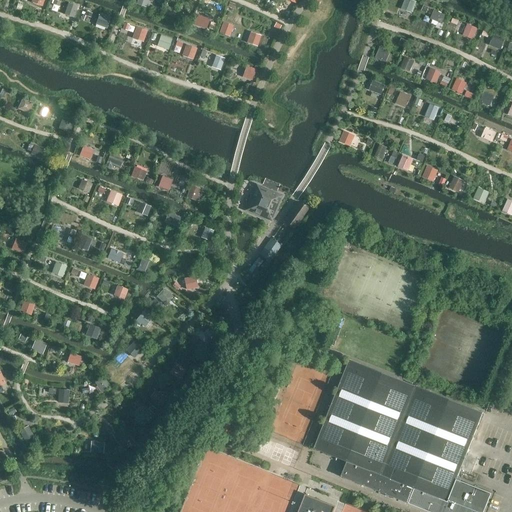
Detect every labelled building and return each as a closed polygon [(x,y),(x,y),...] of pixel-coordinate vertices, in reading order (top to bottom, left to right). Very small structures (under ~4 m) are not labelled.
[(418,2),(412,0),(404,0),(401,10),(413,14),(418,2)] [(74,18),(78,7),(68,3),(64,15),(74,18)] [(442,24),(445,15),(434,11),(431,19),(442,24)] [(195,24),(205,27),(208,16),(198,12),(195,24)] [(107,28),(110,18),(100,14),(96,24),(107,28)] [(134,32),(136,26),(125,23),(123,28),(134,32)] [(229,37),(233,26),(223,23),(220,33),(229,37)] [(463,35),(474,39),(479,27),(468,23),(463,35)] [(143,42),(146,31),(137,28),(133,39),(143,42)] [(257,47),(261,36),(251,33),(247,43),(257,47)] [(506,40),(496,35),(492,45),(502,50),(506,40)] [(168,50),(172,40),(161,36),(157,46),(168,50)] [(192,59),(196,49),(187,45),(183,56),(192,59)] [(391,51),(380,47),(375,58),(387,62),(391,51)] [(220,70),(224,59),(216,56),(212,67),(220,70)] [(416,60),(406,57),(402,69),(412,72),(416,60)] [(252,81),(256,70),(246,67),(243,77),(252,81)] [(436,83),(441,73),(431,69),(427,79),(436,83)] [(468,82),(457,78),(452,90),(463,94),(468,82)] [(381,94),(384,86),(374,82),(371,90),(381,94)] [(402,90),(396,102),(406,107),(412,95),(402,90)] [(485,91),(480,101),(490,106),(495,95),(485,91)] [(23,97),(19,107),(29,112),(34,102),(23,97)] [(440,108),(430,105),(425,116),(435,120),(440,108)] [(59,128),(70,132),(74,119),(64,116),(59,128)] [(493,142),(497,131),(486,126),(482,137),(493,142)] [(350,146),(354,135),(345,132),(340,142),(350,146)] [(36,144),(32,153),(41,156),(45,148),(36,144)] [(382,159),(387,148),(378,145),(373,156),(382,159)] [(90,160),(94,150),(83,146),(80,156),(90,160)] [(120,170),(124,158),(110,153),(106,165),(120,170)] [(409,171),(413,160),(403,156),(399,167),(409,171)] [(433,181),(437,170),(428,167),(424,177),(433,181)] [(143,181),(146,172),(135,168),(131,176),(143,181)] [(162,175),(159,186),(170,189),(173,178),(162,175)] [(459,192),(463,182),(454,177),(450,187),(459,192)] [(88,191),(92,184),(83,180),(79,187),(88,191)] [(271,221),(282,196),(256,185),(245,211),(271,221)] [(197,197),(199,190),(191,187),(187,197),(198,202),(199,198),(197,197)] [(484,203),(489,192),(479,188),(475,198),(484,203)] [(107,201),(119,205),(123,194),(111,189),(107,201)] [(511,200),(509,199),(503,211),(511,215),(511,200)] [(140,201),(137,212),(148,216),(152,205),(140,201)] [(294,229),(308,209),(298,202),(284,222),(294,229)] [(177,226),(181,216),(169,211),(165,221),(177,226)] [(62,239),(65,230),(53,225),(50,235),(62,239)] [(211,240),(215,230),(204,226),(200,236),(211,240)] [(79,247),(88,250),(92,238),(83,234),(79,247)] [(23,252),(27,244),(16,239),(12,248),(23,252)] [(280,246),(270,239),(258,255),(268,262),(280,246)] [(108,258),(121,262),(124,251),(111,247),(108,258)] [(141,258),(137,269),(146,271),(150,261),(141,258)] [(62,277),(66,266),(57,263),(52,273),(62,277)] [(94,289),(98,279),(89,275),(84,286),(94,289)] [(198,287),(195,277),(184,280),(186,290),(198,287)] [(118,284),(113,298),(124,302),(128,288),(118,284)] [(172,297),(164,289),(157,297),(166,304),(172,297)] [(30,315),(34,304),(25,301),(21,311),(30,315)] [(136,320),(145,326),(153,317),(144,310),(136,320)] [(336,346),(343,317),(335,315),(328,343),(336,346)] [(96,339),(100,329),(91,325),(87,336),(96,339)] [(200,351),(205,344),(196,336),(190,344),(200,351)] [(44,353),(47,342),(35,339),(32,350),(44,353)] [(134,357),(142,349),(134,342),(127,351),(134,357)] [(273,356),(276,349),(270,346),(267,353),(273,356)] [(79,365),(82,357),(70,354),(68,361),(79,365)] [(457,479),(483,413),(483,412),(399,379),(349,359),(314,449),(347,462),(341,477),(388,495),(387,496),(393,499),(394,497),(409,503),(430,511),(484,511),(491,493),(457,479)] [(179,379),(185,372),(176,365),(170,373),(179,379)] [(110,386),(103,377),(95,383),(102,392),(110,386)] [(68,403),(69,391),(60,390),(58,402),(68,403)] [(160,406),(166,398),(156,391),(150,398),(160,406)] [(152,418),(142,409),(133,420),(143,428),(152,418)] [(29,426),(19,431),(26,442),(35,437),(29,426)] [(259,449),(292,462),(297,450),(264,438),(259,449)] [(124,450),(128,447),(123,439),(119,442),(124,450)] [(104,442),(91,441),(91,453),(104,453),(104,442)] [(334,511),(336,507),(306,495),(299,511),(334,511)]
